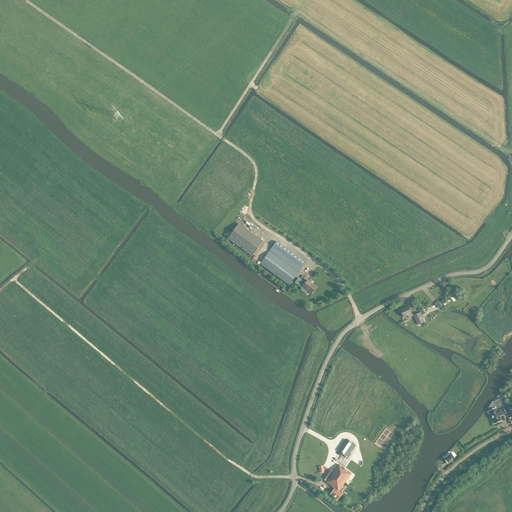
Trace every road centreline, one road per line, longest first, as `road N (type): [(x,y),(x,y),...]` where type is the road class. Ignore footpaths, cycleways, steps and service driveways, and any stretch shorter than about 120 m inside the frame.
road 1 (track): [(26,0),(217,134),(297,11),(511,152)]
road 2 (unclassified): [(294,476),(308,406),(345,330),(435,281),(484,268),(511,234)]
road 3 (unclassified): [(294,476),(254,476),(231,462),(12,279)]
road 4 (track): [(217,134),(255,165),(254,220),(337,279),(359,320)]
road 5 (unclassified): [(421,511),(441,477),(511,431)]
